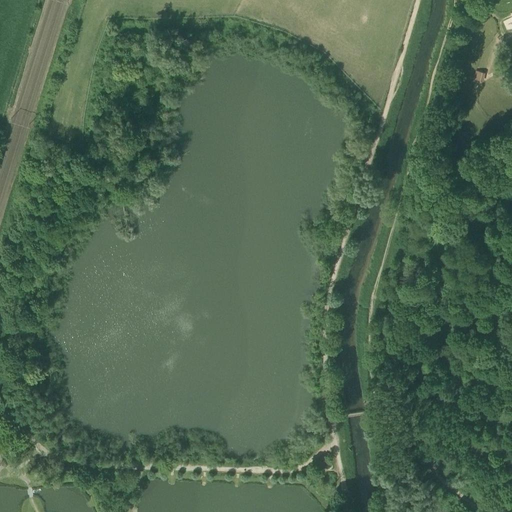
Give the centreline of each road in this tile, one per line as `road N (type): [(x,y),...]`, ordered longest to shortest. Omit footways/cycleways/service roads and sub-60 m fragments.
road 1 (track): [(329,418),(324,325),(332,282),(417,0)]
road 2 (track): [(332,443),(289,470),(89,465),(30,437),(0,393)]
